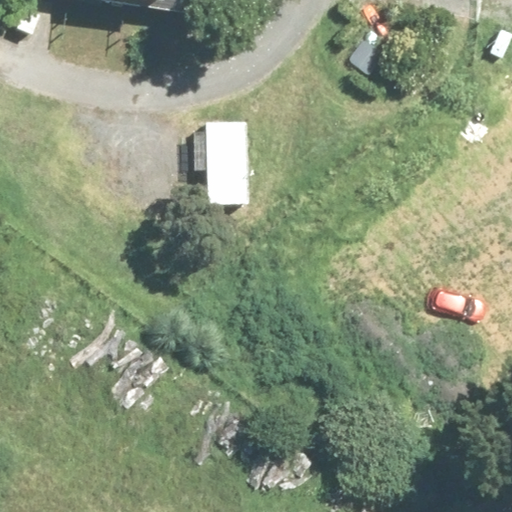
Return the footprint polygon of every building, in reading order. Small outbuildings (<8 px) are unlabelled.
[(105,0),(105,3),(187,15),(189,0),(105,0)] [(58,107),(0,82),(0,117),(46,136),(58,107)] [(511,371),(511,83),(304,263),(447,428),(511,371)] [(152,167),(89,116),(60,152),(123,203),(152,167)] [(254,123),(213,125),(217,210),(257,208),(254,123)]
